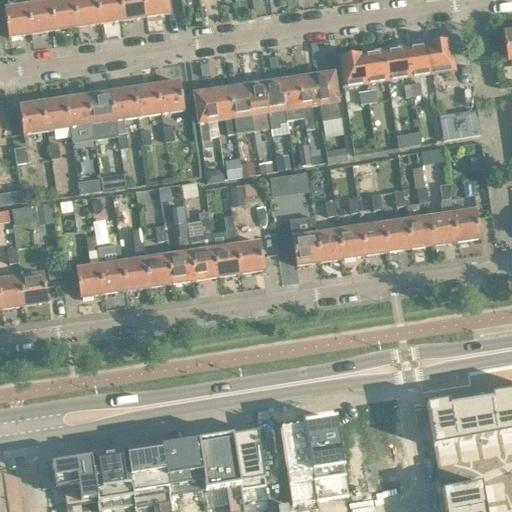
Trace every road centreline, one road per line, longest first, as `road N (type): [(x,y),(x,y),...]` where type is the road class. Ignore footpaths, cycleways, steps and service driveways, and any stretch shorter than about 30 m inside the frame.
road 1 (residential): [(511,266),(0,340)]
road 2 (tertiary): [(18,426),(511,347)]
road 3 (residential): [(489,0),(0,73)]
road 4 (unknown): [(435,511),(443,501),(484,488),(480,422)]
